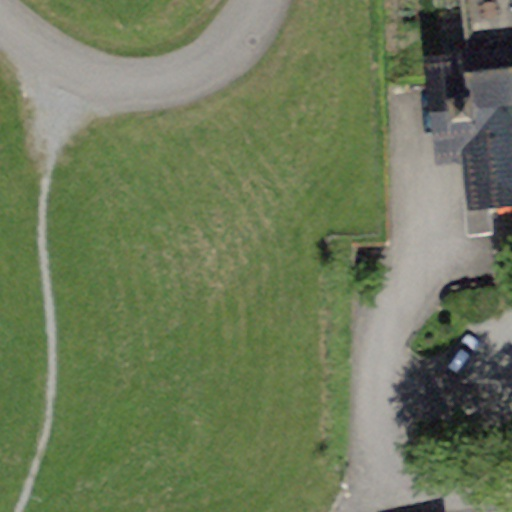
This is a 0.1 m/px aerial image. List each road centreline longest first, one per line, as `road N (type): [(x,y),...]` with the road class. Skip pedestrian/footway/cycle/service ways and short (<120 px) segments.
road 1 (residential): [(261,0),(197,68),(131,85),(59,63),(0,19)]
road 2 (residential): [(511,473),(377,506)]
